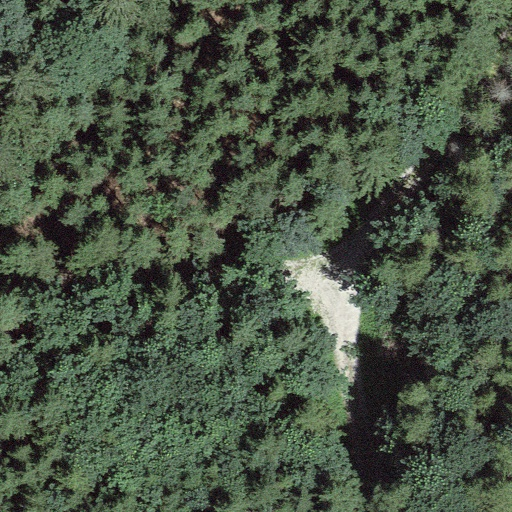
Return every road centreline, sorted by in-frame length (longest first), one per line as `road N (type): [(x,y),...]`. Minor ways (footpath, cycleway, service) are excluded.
road 1 (track): [(0,289),(356,237)]
road 2 (track): [(356,237),(335,374),(342,439),(369,511)]
road 3 (track): [(356,237),(511,27)]
